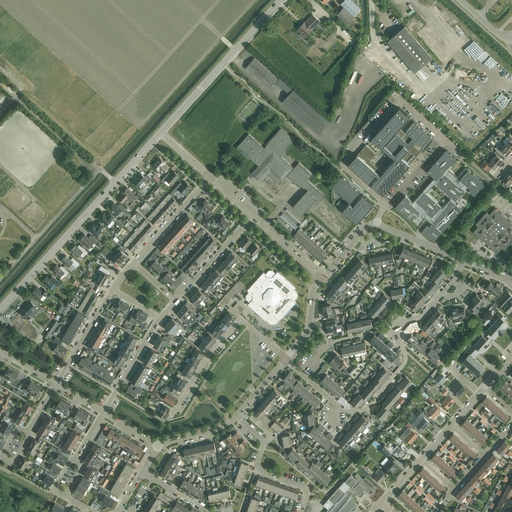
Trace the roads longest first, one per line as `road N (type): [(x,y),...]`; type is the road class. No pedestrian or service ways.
road 1 (unknown): [(361,234),(199,88)]
road 2 (residential): [(169,420),(207,355),(241,319),(285,359)]
road 3 (tertiary): [(0,308),(114,182)]
road 4 (residential): [(462,31),(506,70),(444,139)]
road 5 (residential): [(0,279),(100,170)]
road 6 (residential): [(385,203),(341,164),(400,99)]
road 7 (residential): [(302,511),(303,487),(253,471),(263,442),(236,416)]
road 8 (tertiary): [(160,131),(256,25)]
road 9 (residential): [(396,328),(402,365),(365,410),(336,405)]
road 10 (residential): [(256,25),(345,106)]
